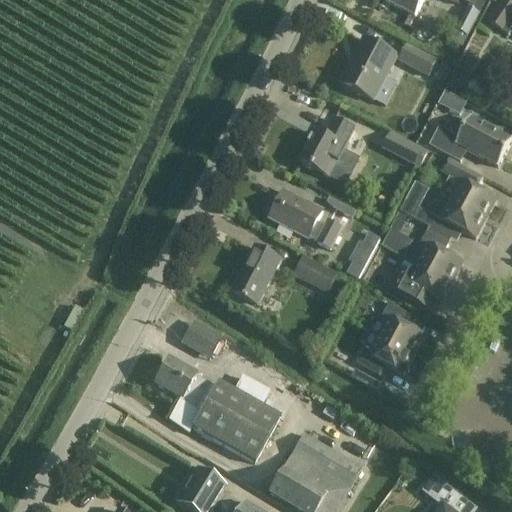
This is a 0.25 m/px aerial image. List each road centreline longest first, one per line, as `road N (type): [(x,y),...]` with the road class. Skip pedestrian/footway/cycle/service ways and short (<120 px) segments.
road 1 (residential): [(25,511),(101,388),(300,0)]
road 2 (residential): [(416,407),(497,258)]
